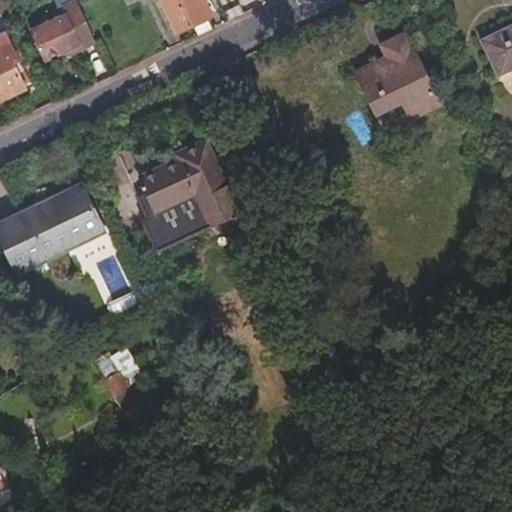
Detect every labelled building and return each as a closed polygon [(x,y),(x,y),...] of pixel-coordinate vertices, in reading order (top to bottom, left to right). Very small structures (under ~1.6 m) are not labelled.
[(214,17),(205,0),(161,0),(178,34),(195,26),(200,36),(214,30),(209,20),(214,17)] [(97,43),(77,1),(63,8),(67,16),(82,44),(66,51),(69,57),(84,49),(97,43)] [(82,44),(67,16),(33,33),(46,61),(66,51),(82,44)] [(511,27),(483,42),(499,76),(511,69),(511,27)] [(20,63),(5,33),(0,35),(0,101),(2,102),(27,90),(15,65),(20,63)] [(440,105),(406,34),(383,46),(388,58),(357,73),(378,115),(404,102),(412,119),(440,105)] [(228,186),(207,141),(177,155),(179,160),(140,178),(146,192),(137,196),(147,217),(145,221),(144,225),(157,252),(237,215),(245,211),(233,183),(228,186)] [(104,233),(82,185),(0,224),(0,235),(17,273),(104,233)] [(254,231),(245,211),(237,215),(246,235),(254,231)] [(120,372),(111,357),(97,365),(106,380),(120,372)] [(130,390),(120,372),(106,380),(116,398),(130,390)]
